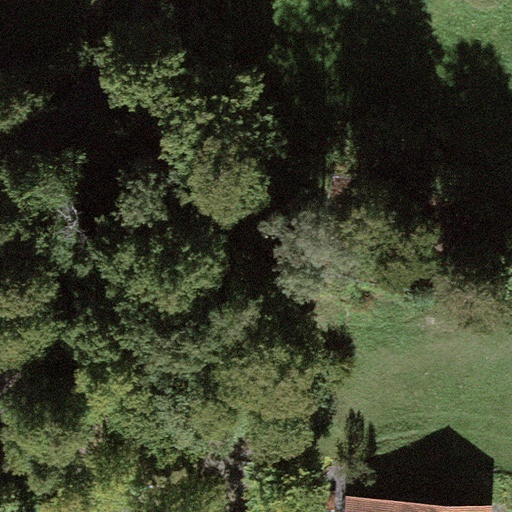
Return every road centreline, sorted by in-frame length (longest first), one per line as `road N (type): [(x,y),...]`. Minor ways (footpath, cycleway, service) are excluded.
road 1 (unclassified): [(141,0),(98,73),(0,154)]
road 2 (unclassified): [(0,398),(37,448),(113,511)]
